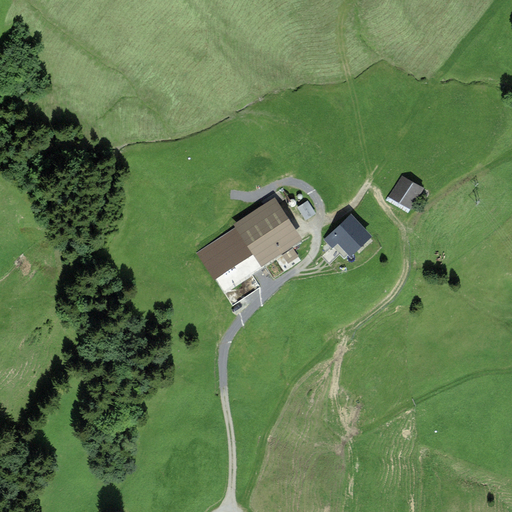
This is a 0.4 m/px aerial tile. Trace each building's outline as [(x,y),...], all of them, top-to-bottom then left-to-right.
[(473,140),(450,130),(442,148),(464,158),(473,140)] [(423,189),(401,176),(386,200),(408,213),(423,189)] [(235,227),(196,253),(214,280),(253,254),(262,267),(303,239),(275,198),(234,225),(235,227)] [(308,202),(299,208),(306,219),(315,213),(308,202)] [(350,218),(327,240),(333,247),(344,258),(367,236),(350,218)]
